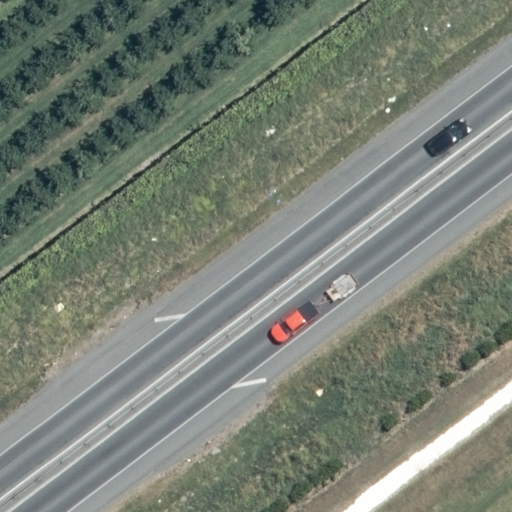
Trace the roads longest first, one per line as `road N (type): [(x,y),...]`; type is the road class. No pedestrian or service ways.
road 1 (trunk): [(0,475),(511,86)]
road 2 (trunk): [(511,157),(45,511)]
